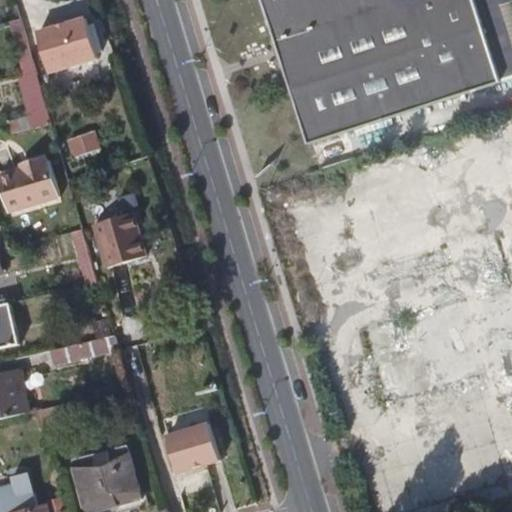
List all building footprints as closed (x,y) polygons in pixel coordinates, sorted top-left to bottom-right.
[(511,0),(266,0),(313,144),(471,94),(473,100),(491,95),(489,88),(511,80),(511,0)] [(40,32),(52,72),(101,58),(89,18),(40,32)] [(29,41),(23,19),(12,21),(18,45),(29,41)] [(26,74),(38,71),(29,41),(18,45),(26,74)] [(39,72),(26,76),(35,111),(49,107),(39,72)] [(54,123),(49,107),(35,111),(30,113),(33,128),(54,123)] [(74,158),(97,155),(96,141),(73,144),(74,158)] [(50,159),(0,173),(0,180),(10,217),(62,202),(50,159)] [(99,223),(111,267),(173,248),(160,205),(99,223)] [(82,226),(78,214),(67,217),(71,229),(82,226)] [(85,245),(81,230),(67,233),(71,248),(85,245)] [(511,284),(455,303),(477,375),(511,363),(511,284)] [(0,349),(19,345),(10,303),(0,305),(0,349)] [(477,375),(455,303),(386,326),(409,397),(477,375)] [(94,340),(91,328),(71,333),(74,345),(94,340)] [(122,350),(118,335),(94,340),(74,345),(52,350),(56,366),(122,350)] [(0,420),(34,412),(22,371),(0,375),(0,420)] [(97,414),(93,398),(40,410),(45,426),(97,414)] [(172,437),(184,473),(226,459),(214,423),(172,437)] [(97,511),(144,500),(130,446),(78,459),(94,511),(97,511)] [(69,511),(65,496),(52,499),(55,511),(69,511)]
